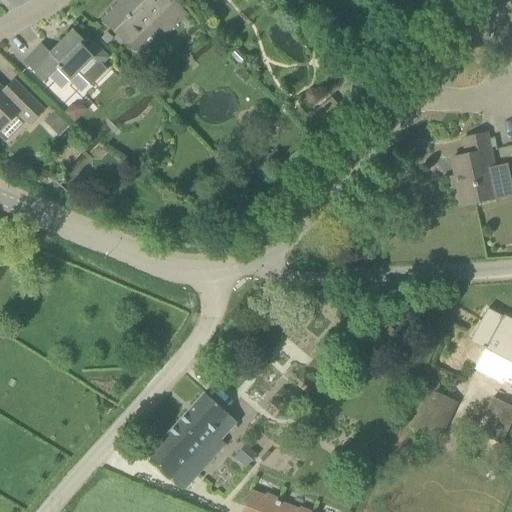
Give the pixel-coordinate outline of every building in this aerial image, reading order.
[(178,23),(187,14),(175,3),(172,0),(124,0),(103,21),(126,44),(151,18),(156,23),(168,12),(178,23)] [(23,62),(44,83),(57,70),(70,83),(78,75),(90,87),(107,71),(103,66),(110,59),(87,37),(83,41),(73,31),(50,54),(41,45),(23,62)] [(0,131),(18,113),(31,126),(45,112),(15,82),(5,92),(0,87),(0,131)] [(74,104),(64,114),(75,124),(89,109),(84,105),(74,104)] [(59,137),(69,127),(53,112),(43,122),(59,137)] [(451,159),(461,207),(495,200),(488,169),(493,168),(486,135),(463,139),(466,156),(451,159)] [(503,317),(487,309),(470,342),(485,350),(486,349),(511,363),(511,325),(502,320),(503,317)] [(384,325),(371,340),(390,355),(402,340),(384,325)] [(435,392),(417,430),(436,439),(454,401),(435,392)] [(204,394),(148,456),(184,489),(224,445),(212,434),(228,416),(204,394)] [(471,449),(495,459),(511,420),(511,404),(494,396),(471,449)] [(243,511),(272,511),(277,501),(252,491),(243,511)] [(272,511),(304,511),(277,501),(272,511)]
